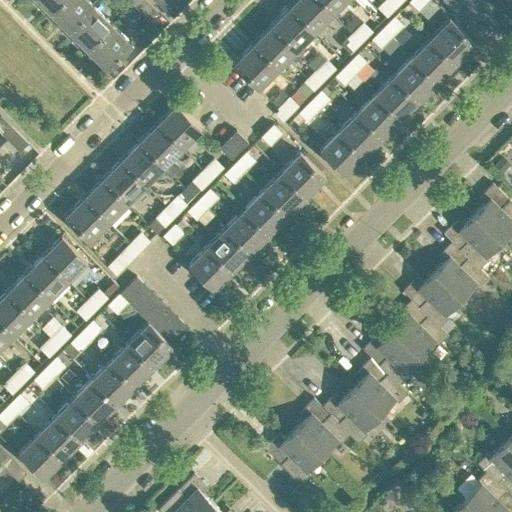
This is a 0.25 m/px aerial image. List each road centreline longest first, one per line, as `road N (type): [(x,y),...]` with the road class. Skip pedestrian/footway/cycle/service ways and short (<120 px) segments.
road 1 (unclassified): [(185,414),(511,84)]
road 2 (residential): [(0,228),(227,0)]
road 3 (residential): [(185,414),(283,511)]
road 4 (unclassified): [(87,511),(185,414)]
